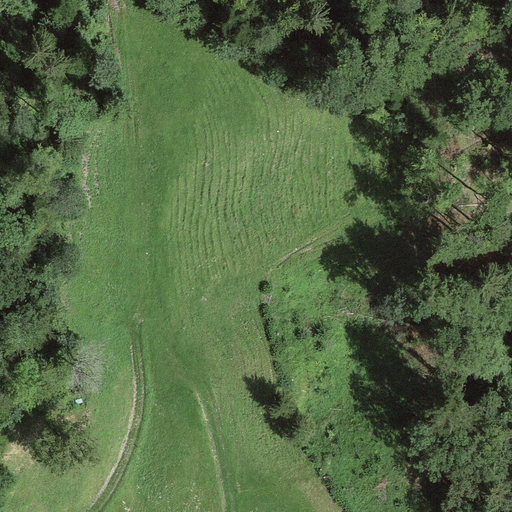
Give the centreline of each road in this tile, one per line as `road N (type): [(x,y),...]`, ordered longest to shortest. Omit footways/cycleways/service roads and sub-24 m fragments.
road 1 (track): [(91,511),(130,443),(139,388),(137,180),(120,0)]
road 2 (track): [(136,282),(203,393),(231,511)]
